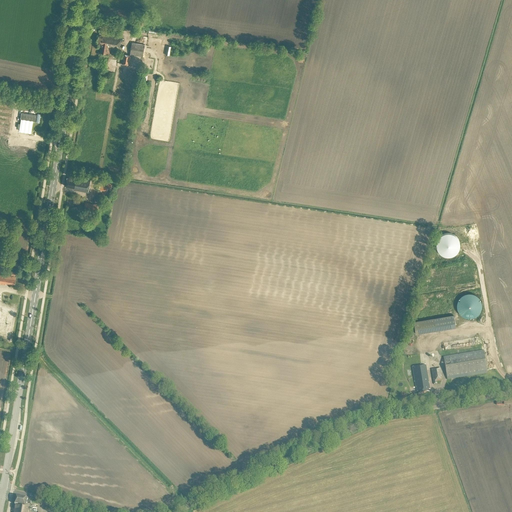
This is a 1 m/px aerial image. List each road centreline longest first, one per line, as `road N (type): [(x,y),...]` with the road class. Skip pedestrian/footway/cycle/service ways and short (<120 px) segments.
road 1 (secondary): [(3,489),(84,0)]
road 2 (tertiary): [(511,393),(371,419),(175,511)]
road 3 (track): [(79,25),(304,53)]
